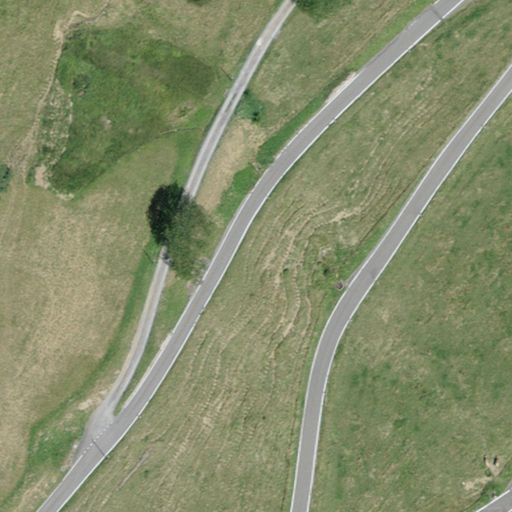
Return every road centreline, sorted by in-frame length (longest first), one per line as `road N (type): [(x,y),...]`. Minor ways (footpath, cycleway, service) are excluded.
road 1 (unclassified): [(451,0),(283,163),(134,408),(46,511)]
road 2 (unclassified): [(299,511),(321,365),(343,308),(511,77)]
